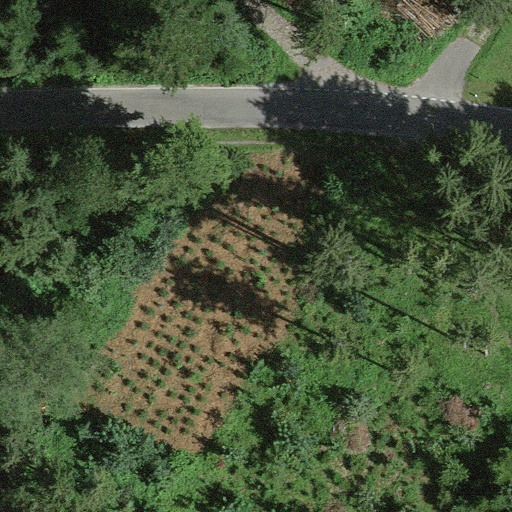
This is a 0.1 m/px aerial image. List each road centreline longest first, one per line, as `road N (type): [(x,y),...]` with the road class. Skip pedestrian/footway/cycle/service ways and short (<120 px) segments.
road 1 (unclassified): [(0,116),(325,111),(511,135)]
road 2 (track): [(432,125),(508,0)]
road 3 (track): [(325,111),(250,0)]
